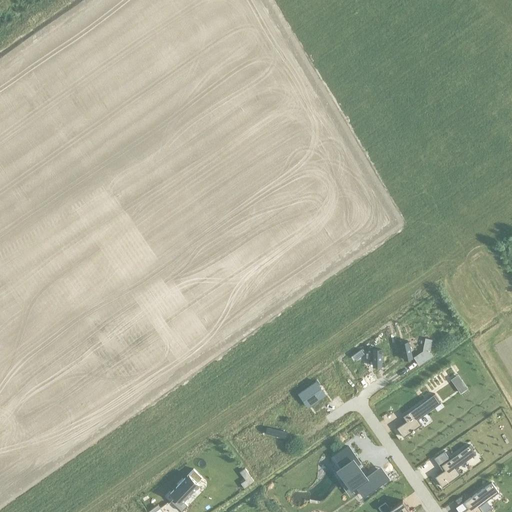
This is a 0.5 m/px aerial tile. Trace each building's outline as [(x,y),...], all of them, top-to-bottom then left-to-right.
[(422,350),(413,357),(419,365),(433,356),(430,351),(432,339),(425,337),(422,350)] [(401,342),(404,359),(405,359),(405,358),(412,357),(408,341),(401,343),(401,342)] [(366,357),(373,357),(373,365),(374,365),(374,364),(381,365),(381,349),(374,349),(373,349),(373,352),(366,352),(366,357)] [(461,379),(455,384),(461,392),(467,387),(461,379)] [(316,381),(298,393),(303,400),(307,398),(311,404),(325,395),(316,381)] [(397,427),(404,437),(422,424),(418,418),(441,402),(435,393),(403,415),(407,420),(397,427)] [(266,433),(285,437),(284,437),(286,431),(267,427),(268,427),(266,433)] [(445,469),(435,476),(442,487),(461,474),(456,467),(476,453),(470,444),(441,464),(445,469)] [(367,493),(383,481),(376,471),(366,477),(357,464),(359,462),(348,446),(334,455),(342,466),(341,468),(354,487),(360,483),(367,493)] [(194,468),(170,493),(171,494),(172,493),(175,496),(171,501),(182,511),(188,505),(184,501),(200,484),(197,481),(202,476),(194,468)] [(468,507),(461,511),(483,511),(479,505),(499,492),(492,482),(464,502),(468,507)] [(403,500),(390,509),(392,511),(410,511),(411,511),(403,500)] [(385,502),(379,507),(381,511),(388,506),(385,502)]
